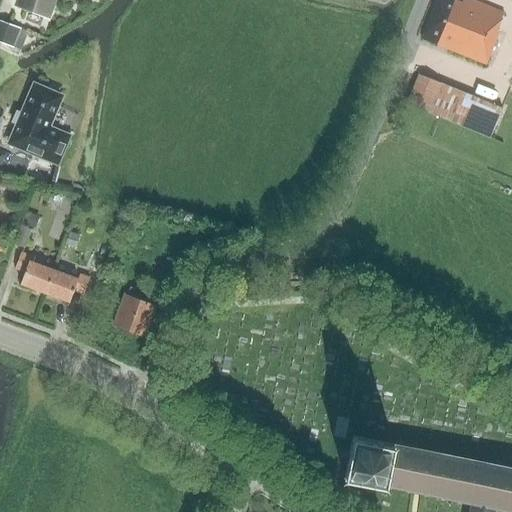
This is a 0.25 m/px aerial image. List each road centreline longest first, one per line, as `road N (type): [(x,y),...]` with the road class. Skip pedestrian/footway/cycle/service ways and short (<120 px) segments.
road 1 (unclassified): [(140,396),(176,302),(208,275),(305,266),(421,0)]
road 2 (tertiary): [(140,396),(0,335)]
road 3 (tertiary): [(250,469),(140,396)]
